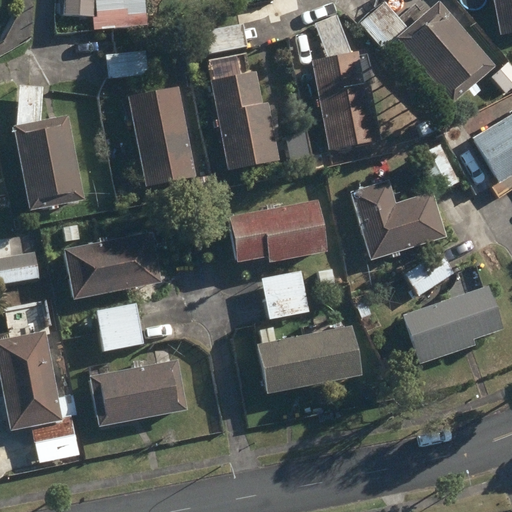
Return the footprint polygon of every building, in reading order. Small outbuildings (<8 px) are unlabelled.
[(61,0),(62,16),(93,16),(92,0),(61,0)] [(91,17),(92,29),(144,23),(143,0),(96,0),(97,17),(91,17)] [(399,43),(455,106),(497,70),(440,6),(429,15),(416,0),(415,0),(396,17),(385,4),(359,26),(386,55),(399,43)] [(511,0),(494,0),(502,38),(511,35),(511,0)] [(313,66),(330,153),(382,144),(371,86),(365,87),(359,57),(353,58),(338,20),(318,27),(331,62),(313,66)] [(202,34),(207,57),(250,49),(246,27),(202,34)] [(106,57),(109,81),(149,77),(147,53),(106,57)] [(211,85),(230,175),(281,164),(269,106),(263,107),(256,76),(211,85)] [(16,130),(30,213),(85,204),(70,120),(42,126),(44,90),(19,88),(19,97),(3,96),(1,123),(18,125),(17,130),(16,130)] [(129,100),(146,190),(196,180),(178,90),(129,100)] [(511,119),(473,143),(500,187),(511,179),(511,119)] [(417,161),(437,197),(462,184),(441,147),(417,161)] [(197,181),(199,196),(213,194),(211,179),(197,181)] [(352,196),(373,264),(447,241),(433,196),(397,207),(389,184),(352,196)] [(230,224),(239,267),(270,260),(271,266),(328,254),(317,204),(230,224)] [(20,223),(21,231),(46,226),(44,219),(20,223)] [(62,230),(63,244),(79,242),(78,229),(62,230)] [(65,254),(74,302),(162,285),(153,238),(65,254)] [(0,259),(0,284),(38,279),(34,254),(0,259)] [(410,278),(423,297),(454,278),(442,258),(410,278)] [(317,275),(319,288),(335,285),(333,272),(317,275)] [(301,275),(263,282),(267,302),(305,294),(301,275)] [(46,277),(35,280),(38,292),(49,289),(46,277)] [(405,320),(421,367),(476,348),(475,343),(504,332),(489,291),(405,320)] [(44,294),(3,302),(9,335),(50,327),(44,294)] [(305,294),(267,302),(271,322),(309,315),(305,294)] [(356,307),(363,322),(372,318),(365,303),(356,307)] [(100,335),(140,327),(136,308),(96,315),(100,335)] [(143,347),(140,327),(100,335),(104,355),(143,347)] [(258,349),(267,399),(362,380),(351,330),(258,349)] [(54,372),(46,334),(0,343),(0,377),(12,434),(33,429),(37,447),(40,463),(79,455),(75,439),(71,419),(78,418),(68,369),(54,372)] [(89,383),(99,431),(188,414),(178,365),(89,383)]
